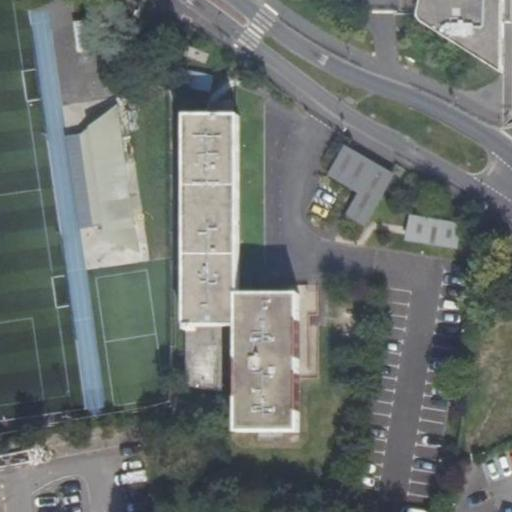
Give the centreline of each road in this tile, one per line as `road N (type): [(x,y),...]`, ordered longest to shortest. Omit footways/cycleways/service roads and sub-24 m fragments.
road 1 (tertiary): [(188,0),(331,107),(492,198)]
road 2 (tertiary): [(511,156),(444,114),(331,67),(237,0)]
